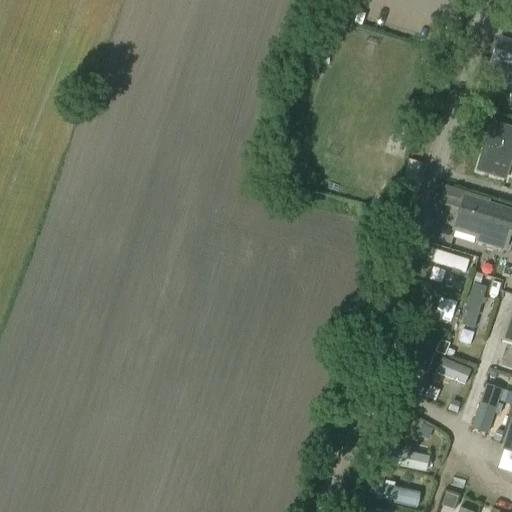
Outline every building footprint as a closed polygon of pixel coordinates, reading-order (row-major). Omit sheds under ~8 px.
[(511,45),(496,40),(488,64),(511,71),(511,45)] [(511,87),(506,86),(502,100),(511,102),(511,87)] [(503,180),(511,150),(511,130),(491,124),(476,171),(503,180)] [(403,178),(416,182),(421,164),(404,159),(401,169),(405,170),(403,178)] [(472,248),(475,240),(505,250),(511,228),(511,214),(445,193),(440,208),(459,214),(450,241),(472,248)] [(434,251),(431,262),(464,273),(468,262),(434,251)] [(476,275),(473,284),(481,287),(484,278),(476,275)] [(454,281),(451,290),(459,292),(462,284),(454,281)] [(472,284),(460,326),(473,330),(485,288),(472,284)] [(511,313),(502,344),(507,346),(499,368),(511,372),(511,313)] [(439,329),(436,337),(443,340),(446,332),(439,329)] [(402,331),(391,359),(426,374),(437,345),(402,331)] [(440,342),(436,354),(444,357),(445,356),(447,349),(449,345),(440,342)] [(447,349),(445,356),(451,358),(454,352),(447,349)] [(442,360),(436,374),(464,386),(470,371),(442,360)] [(489,384),(474,427),(487,432),(494,414),(502,389),(489,384)] [(511,391),(503,389),(499,400),(511,404),(511,403),(511,391)] [(451,402),(448,411),(456,414),(459,405),(451,402)] [(497,404),(494,414),(499,415),(502,406),(497,404)] [(395,414),(391,425),(399,428),(403,417),(395,414)] [(384,428),(383,436),(394,438),(396,431),(384,428)] [(496,430),(493,439),(500,442),(503,432),(496,430)] [(385,449),(382,462),(423,472),(426,459),(385,449)] [(365,484),(363,492),(371,493),(372,485),(365,484)] [(379,486),(376,500),(415,509),(418,495),(393,489),(390,489),(379,486)]
